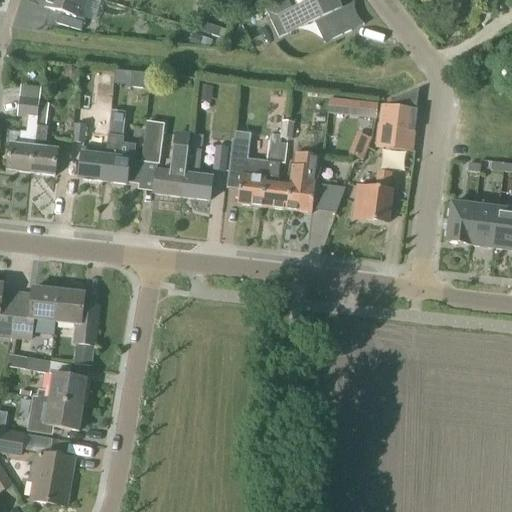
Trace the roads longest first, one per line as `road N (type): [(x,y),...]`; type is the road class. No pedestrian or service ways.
road 1 (residential): [(419,292),(443,88),(375,0)]
road 2 (residential): [(100,511),(154,260)]
road 3 (residential): [(291,277),(287,511)]
road 4 (secondary): [(154,260),(0,244)]
road 5 (secondary): [(291,277),(154,260)]
road 6 (secondary): [(419,292),(291,277)]
